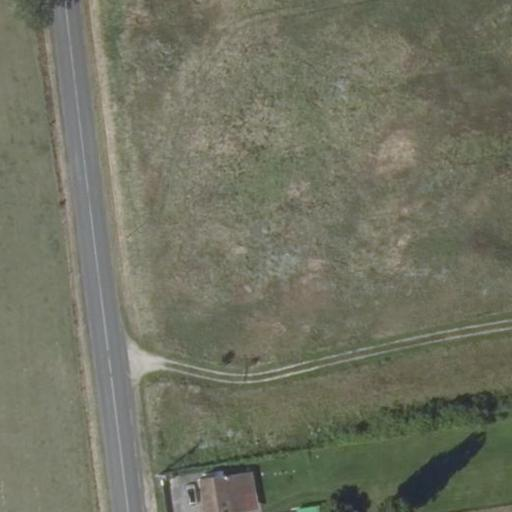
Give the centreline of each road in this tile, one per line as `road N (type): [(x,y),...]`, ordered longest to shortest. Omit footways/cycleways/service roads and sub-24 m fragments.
road 1 (tertiary): [(128,511),(65,0)]
road 2 (track): [(511,330),(246,380),(109,357)]
